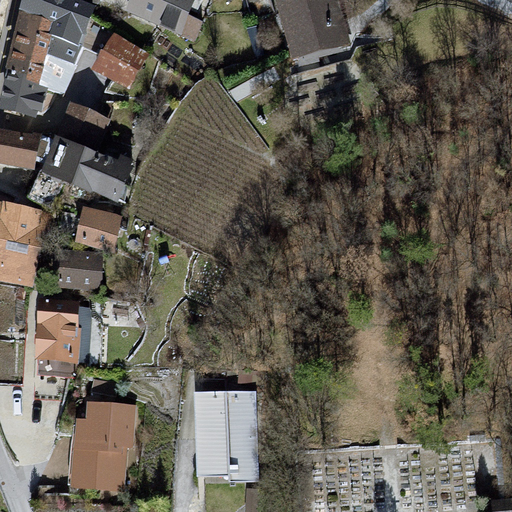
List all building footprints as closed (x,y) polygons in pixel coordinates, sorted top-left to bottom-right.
[(83,47),(91,19),(94,10),(93,10),(64,0),(32,0),(28,16),(29,16),(14,74),(33,80),(32,84),(39,86),(44,88),(45,88),(63,95),(65,86),(74,67),(75,68),(84,49),(84,48),(83,47)] [(107,0),(133,11),(137,0),(107,0)] [(137,0),(133,11),(160,22),(161,25),(194,40),(202,23),(187,17),(192,5),(199,9),(203,0),(137,0)] [(271,0),(247,0),(254,20),(276,14),(271,0)] [(281,0),(288,20),(296,54),(299,53),(300,58),(299,58),(301,65),(318,61),(317,56),(327,54),(330,48),(330,46),(345,42),(337,9),(335,8),(333,0),(281,0)] [(256,57),(265,54),(257,28),(249,31),(256,57)] [(117,40),(98,71),(127,86),(144,56),(117,40)] [(33,80),(14,74),(6,108),(33,113),(34,110),(40,111),(45,88),(44,88),(39,86),(32,84),(33,80)] [(291,105),(298,135),(335,126),(329,96),(291,105)] [(104,129),(95,126),(72,117),(63,141),(95,152),(104,129)] [(33,142),(0,137),(0,139),(0,160),(34,167),(44,138),(35,135),(33,142)] [(121,167),(63,143),(52,171),(47,169),(44,173),(43,173),(30,199),(52,209),(64,183),(54,178),(56,173),(76,182),(71,194),(91,202),(97,191),(117,199),(134,163),(125,160),(121,167)] [(0,235),(0,241),(38,249),(42,216),(13,210),(4,209),(0,235)] [(111,249),(121,225),(87,215),(83,215),(82,222),(86,223),(83,243),(111,249)] [(0,278),(30,282),(38,249),(0,241),(0,278)] [(97,286),(98,258),(63,258),(61,284),(97,286)] [(70,300),(43,298),(43,305),(41,339),(41,352),(40,360),(40,376),(67,378),(73,362),(76,362),(87,362),(90,309),(78,308),(79,307),(69,306),(70,300)] [(265,372),(232,371),(233,400),(201,401),(203,439),(204,438),(204,436),(211,435),(212,472),(204,472),(204,474),(204,479),(205,479),(206,511),(228,511),(227,473),(255,471),(252,399),(266,399),(265,372)] [(133,411),(93,409),(91,427),(81,426),(78,470),(118,473),(120,445),(130,445),(133,411)] [(511,511),(511,501),(494,503),(495,511),(511,511)]
